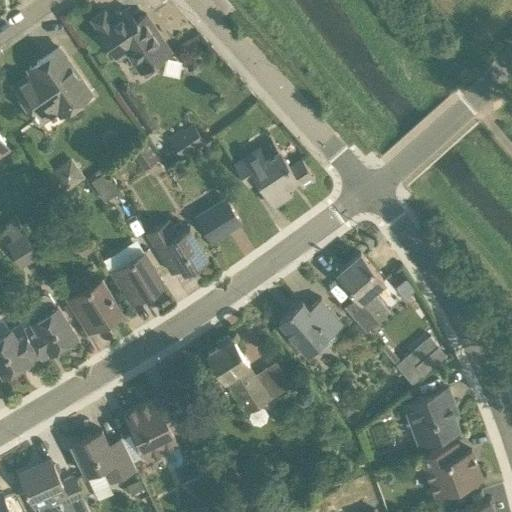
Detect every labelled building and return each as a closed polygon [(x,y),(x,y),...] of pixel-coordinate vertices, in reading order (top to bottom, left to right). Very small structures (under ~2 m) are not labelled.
[(127,55),(141,75),(173,54),(148,17),(138,23),(128,8),(111,20),(105,11),(93,19),(99,28),(98,28),(119,60),(127,55)] [(57,113),(60,117),(92,95),(59,47),(30,68),(33,73),(15,86),(41,124),(57,113)] [(198,63),(192,61),(187,64),(188,71),(194,73),(199,70),(198,63)] [(179,156),(206,139),(195,122),(168,139),(179,156)] [(130,147),(145,167),(159,157),(144,137),(130,147)] [(0,156),(8,151),(0,139),(0,156)] [(315,178),(302,158),(290,167),(278,149),(266,157),(260,147),(235,163),(249,186),(259,180),(274,204),(288,196),(284,188),(297,180),(302,187),(315,178)] [(66,190),(85,177),(72,158),(53,171),(66,190)] [(122,191),(109,170),(92,180),(105,201),(122,191)] [(50,197),(57,185),(47,179),(39,192),(50,197)] [(224,195),(195,213),(210,236),(239,219),(224,195)] [(24,233),(16,218),(4,225),(12,240),(24,233)] [(190,226),(178,233),(170,218),(146,232),(170,272),(181,266),(184,271),(208,256),(190,226)] [(24,234),(8,244),(22,266),(38,256),(24,234)] [(79,242),(86,254),(95,249),(88,237),(79,242)] [(144,251),(115,269),(110,272),(130,305),(164,284),(144,251)] [(391,309),(373,288),(383,278),(361,252),(338,272),(357,294),(344,305),(367,331),(391,309)] [(66,298),(87,332),(122,310),(101,276),(66,298)] [(37,301),(45,314),(23,327),(40,356),(43,360),(53,354),(50,350),(75,336),(58,306),(56,307),(49,294),(45,292),(37,296),(37,301)] [(278,321),(307,354),(343,323),(321,297),(308,308),(302,300),(278,321)] [(27,358),(30,362),(40,356),(23,327),(20,322),(0,334),(0,367),(3,373),(27,358)] [(209,352),(246,413),(291,385),(276,360),(256,373),(234,337),(231,339),(229,335),(217,342),(219,346),(209,352)] [(396,363),(413,383),(425,373),(408,353),(396,363)] [(459,430),(451,407),(455,406),(448,387),(403,403),(418,445),(459,430)] [(179,443),(173,431),(185,426),(170,396),(159,401),(157,398),(126,412),(148,457),(164,450),(170,461),(173,464),(178,464),(181,462),(184,459),(184,455),(179,443)] [(338,407),(347,416),(357,408),(351,402),(345,401),(338,407)] [(137,469),(121,436),(108,443),(102,430),(72,444),(86,474),(102,467),(110,482),(137,469)] [(433,483),(434,488),(437,496),(482,479),(472,451),(461,455),(457,443),(423,456),(432,483),(433,483)] [(90,511),(73,475),(61,481),(51,459),(19,474),(32,501),(31,502),(36,511),(90,511)] [(299,477),(284,484),(292,503),(308,496),(299,477)] [(131,495),(146,488),(142,478),(127,485),(131,495)] [(0,511),(11,511),(4,497),(2,492),(0,492),(0,511)] [(480,492),(472,495),(475,504),(484,501),(480,492)] [(493,511),(490,500),(456,511),(493,511)]
